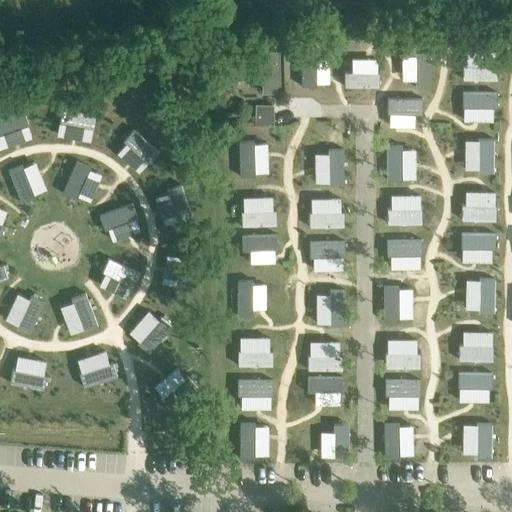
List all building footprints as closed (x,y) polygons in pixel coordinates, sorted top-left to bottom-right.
[(314,93),(313,45),(290,46),(291,94),(314,93)] [(403,84),(423,83),(423,46),(403,47),(403,84)] [(354,53),(355,69),(394,68),(393,52),(354,53)] [(275,102),(251,103),(251,121),(276,120),(275,102)] [(349,139),(349,124),(331,125),(332,140),(349,139)] [(285,135),(248,134),(248,150),(285,150),(285,135)] [(266,214),(265,252),(287,253),(288,215),(266,214)] [(287,307),(288,270),(244,269),(244,306),(287,307)] [(468,313),(466,270),(443,270),(445,313),(468,313)] [(467,355),(444,355),(444,396),(466,396),(467,355)] [(296,395),(345,397),(346,379),(297,377),(296,395)] [(490,395),(491,378),(468,377),(468,394),(490,395)] [(393,425),(408,426),(408,410),(394,409),(393,425)] [(321,453),(320,410),(297,410),(297,453),(321,453)] [(447,443),(489,443),(489,410),(447,410),(447,443)]
